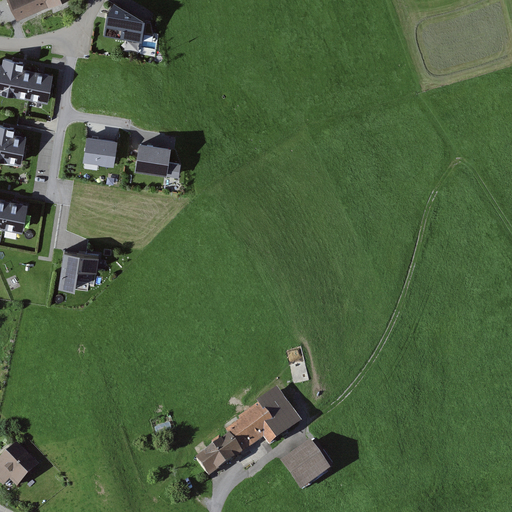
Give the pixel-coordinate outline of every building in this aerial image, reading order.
[(9,0),(18,18),(58,0),(9,0)] [(108,15),(105,35),(142,39),(144,20),(114,4),(108,15)] [(3,67),(0,66),(0,90),(46,100),(51,76),(21,70),(23,63),(5,59),(3,67)] [(0,158),(21,162),(25,138),(12,136),(14,129),(0,125),(0,158)] [(116,141),(88,136),(84,161),(112,165),(116,141)] [(169,148),(140,144),(136,170),(178,176),(180,164),(167,162),(169,148)] [(0,225),(21,230),(25,206),(0,201),(0,225)] [(98,257),(65,252),(60,286),(87,290),(88,283),(94,284),(98,257)] [(243,421),(229,431),(232,436),(198,460),(210,476),(264,437),(269,444),(299,423),(277,392),(241,418),(243,421)] [(311,444),(283,463),(301,489),(328,471),(311,444)] [(23,445),(0,466),(0,480),(10,492),(40,465),(23,445)]
